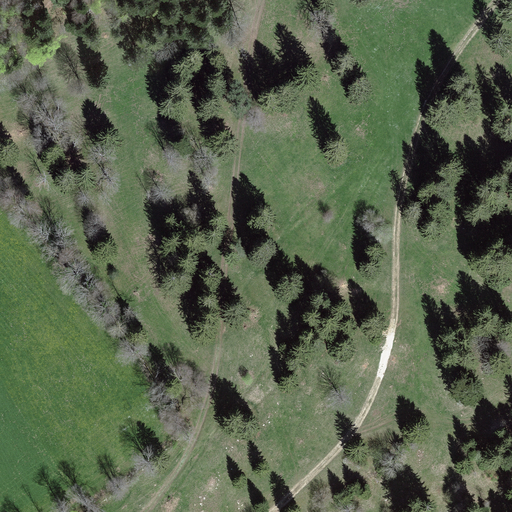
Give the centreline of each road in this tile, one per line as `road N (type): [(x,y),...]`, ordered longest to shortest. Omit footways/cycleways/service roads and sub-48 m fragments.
road 1 (track): [(270,511),(340,451),(365,417),(390,352),(400,214),(422,129),(476,23)]
road 2 (track): [(140,511),(194,447),(210,392),(266,0)]
road 3 (track): [(362,0),(511,29)]
